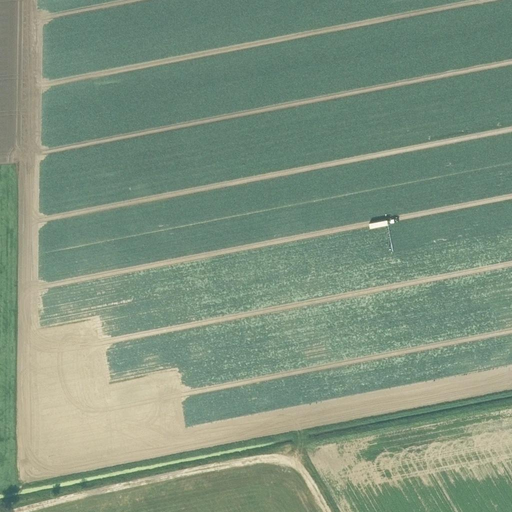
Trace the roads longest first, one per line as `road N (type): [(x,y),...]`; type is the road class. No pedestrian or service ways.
road 1 (track): [(1,511),(289,449),(327,511)]
road 2 (track): [(0,162),(16,137),(19,0)]
